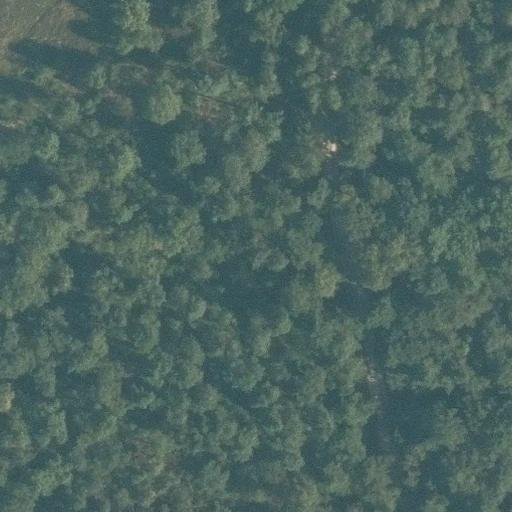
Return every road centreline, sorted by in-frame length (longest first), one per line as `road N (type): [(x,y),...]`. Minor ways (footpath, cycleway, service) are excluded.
road 1 (track): [(0,66),(62,117),(183,186),(258,299),(340,378),(383,405)]
road 2 (track): [(383,405),(309,8),(329,0)]
